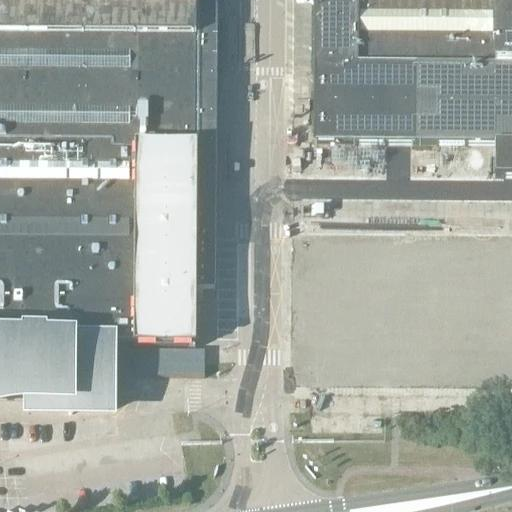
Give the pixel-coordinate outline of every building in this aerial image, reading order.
[(0,0),(0,401),(29,402),(29,412),(112,413),(112,349),(192,350),(192,351),(194,351),(194,293),(215,293),(216,0),(0,0)] [(511,0),(314,0),(314,146),(495,147),(494,179),(511,179),(511,0)] [(511,271),(438,271),(438,290),(484,290),(484,301),(511,300),(511,271)] [(302,395),(302,435),(373,436),(374,396),(302,395)] [(459,396),(392,398),(392,416),(460,415),(459,396)]
